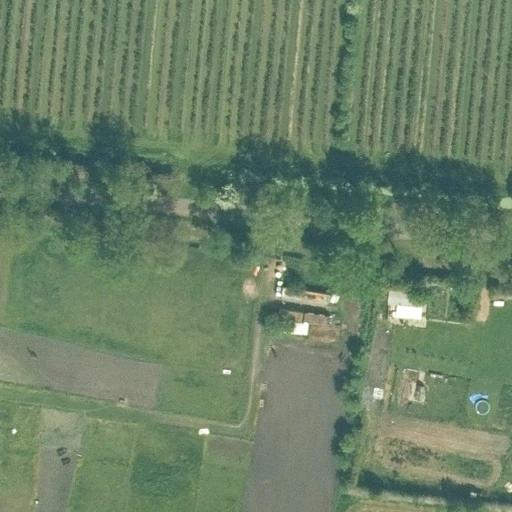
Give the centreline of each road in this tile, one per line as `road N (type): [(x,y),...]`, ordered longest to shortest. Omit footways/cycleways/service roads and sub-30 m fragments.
road 1 (track): [(0,120),(511,181)]
road 2 (unclassified): [(511,243),(0,188)]
